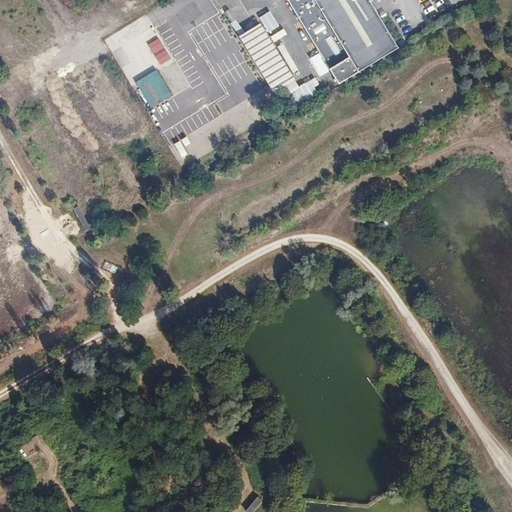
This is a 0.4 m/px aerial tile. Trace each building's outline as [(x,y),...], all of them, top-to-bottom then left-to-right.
[(287,0),(339,83),(356,73),(398,47),(384,23),(369,0),(377,0),(378,1),(378,0),(287,0)] [(267,33),(278,27),(269,10),(258,17),(267,33)] [(214,20),(219,31),(225,29),(221,17),(214,20)] [(263,31),(243,44),(277,99),(298,87),(263,31)] [(233,91),(249,82),(233,55),(217,64),(233,91)] [(243,511),(244,511),(250,511),(258,501),(253,497),(243,511)]
